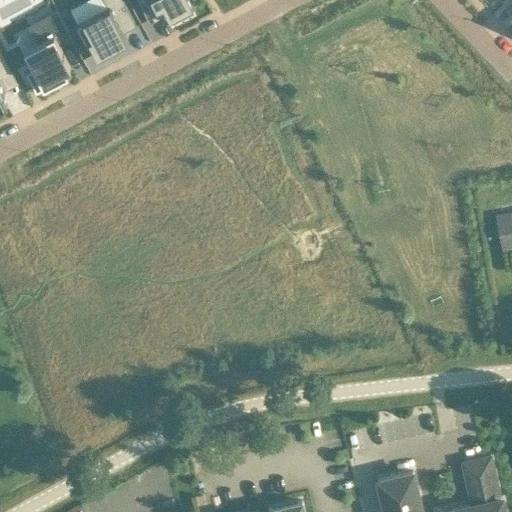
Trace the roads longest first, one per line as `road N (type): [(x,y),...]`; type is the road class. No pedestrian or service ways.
road 1 (unclassified): [(29,511),(193,424),(258,405),(511,376)]
road 2 (residential): [(287,0),(0,150)]
road 3 (unknown): [(334,511),(309,460),(211,462),(193,424)]
